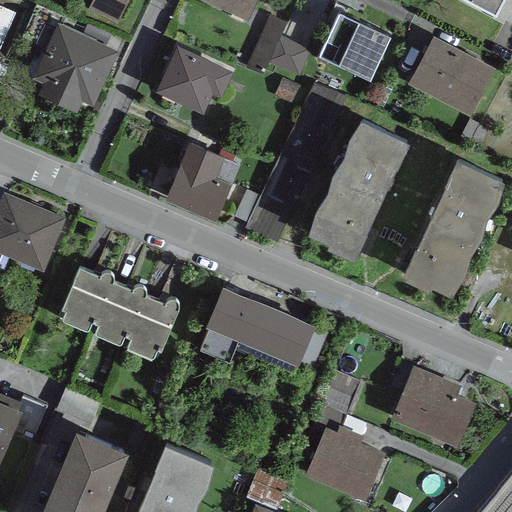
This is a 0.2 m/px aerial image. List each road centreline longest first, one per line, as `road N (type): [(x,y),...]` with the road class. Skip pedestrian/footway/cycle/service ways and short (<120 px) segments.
road 1 (residential): [(75,185),(511,374)]
road 2 (residential): [(75,185),(161,0)]
